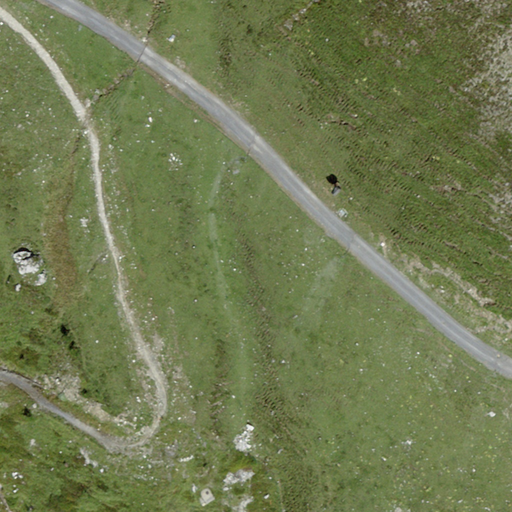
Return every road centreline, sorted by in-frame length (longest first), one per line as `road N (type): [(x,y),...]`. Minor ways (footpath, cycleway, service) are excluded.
road 1 (track): [(0,16),(46,61),(90,133),(98,200),(133,333),(161,400),(134,441),(113,442),(0,376)]
road 2 (track): [(511,365),(469,343),(159,64),(59,0)]
